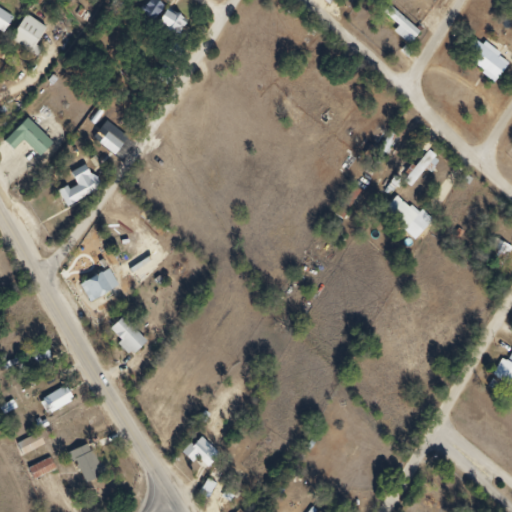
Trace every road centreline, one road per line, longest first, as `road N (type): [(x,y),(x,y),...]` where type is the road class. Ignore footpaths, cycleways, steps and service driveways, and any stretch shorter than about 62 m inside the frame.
road 1 (secondary): [(180,511),(0,212)]
road 2 (residential): [(237,0),(40,284)]
road 3 (residential): [(511,194),(449,143),(400,94),(391,67),(315,0)]
road 4 (residential): [(383,511),(511,301)]
